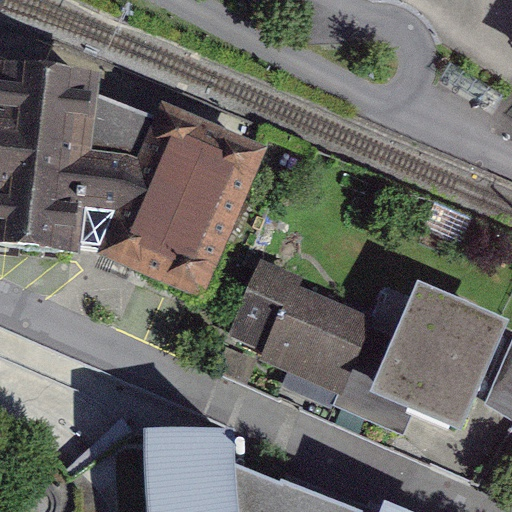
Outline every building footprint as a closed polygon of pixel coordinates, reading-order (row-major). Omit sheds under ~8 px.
[(89,89),(0,79),(0,242),(66,248),(71,195),(116,209),(153,119),(89,89)] [(101,260),(190,297),(249,156),(153,119),(116,209),(101,260)] [(271,349),(354,384),(375,336),(291,300),(271,349)] [(379,392),(454,423),(492,332),(418,301),(379,392)] [(412,511),(132,411),(137,511),(412,511)]
